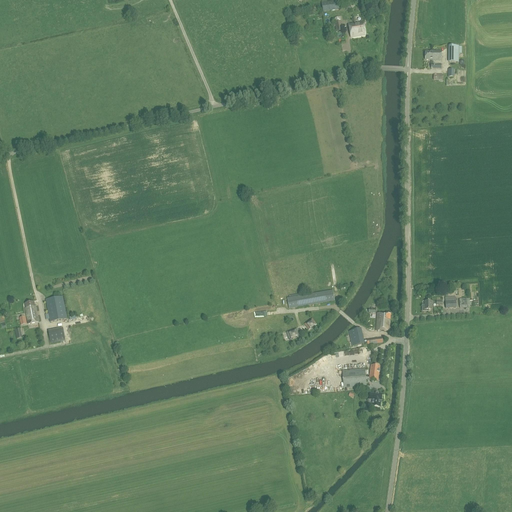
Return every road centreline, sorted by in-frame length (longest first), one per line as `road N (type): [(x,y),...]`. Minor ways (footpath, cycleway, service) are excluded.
road 1 (unclassified): [(386,511),(406,340),(407,69)]
road 2 (unclassified): [(0,155),(368,69),(407,69)]
road 3 (unknown): [(5,154),(35,294)]
